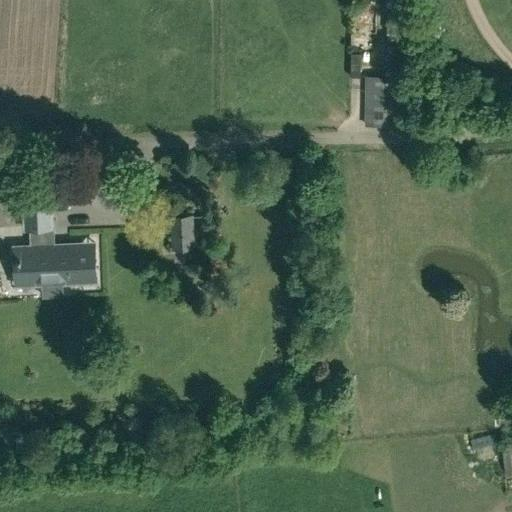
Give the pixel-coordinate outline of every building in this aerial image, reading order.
[(403,0),(389,0),(390,16),(403,16),(403,0)] [(385,74),(385,78),(366,77),(365,124),(383,125),(401,126),(403,75),(385,74)] [(52,227),(50,187),(23,188),(24,228),(52,227)] [(171,214),(172,249),(195,247),(194,213),(171,214)] [(41,282),(92,280),(91,251),(59,252),(59,245),(18,247),(18,255),(16,255),(17,260),(19,260),(19,275),(41,274),(41,282)] [(511,472),(511,445),(502,446),(505,473),(511,472)]
